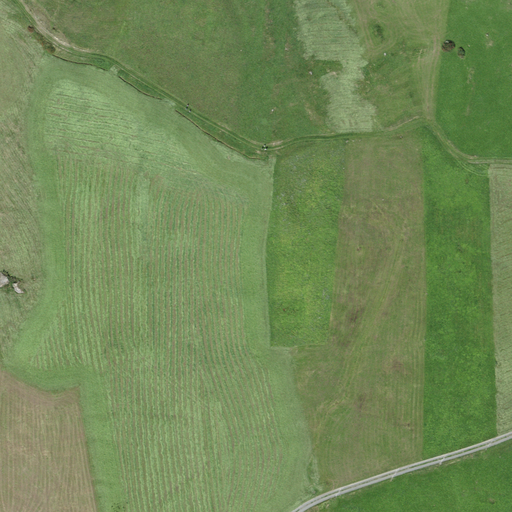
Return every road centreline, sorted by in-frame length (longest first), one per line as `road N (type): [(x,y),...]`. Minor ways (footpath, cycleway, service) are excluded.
road 1 (track): [(511,159),(458,155),(414,123),(265,149),(215,129),(108,61),(56,43),(10,0)]
road 2 (track): [(296,511),(511,436)]
